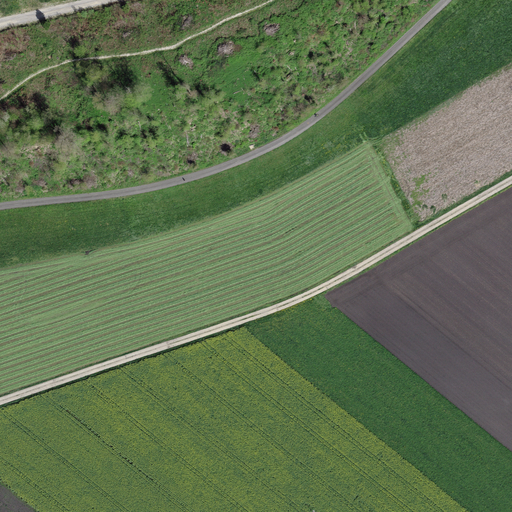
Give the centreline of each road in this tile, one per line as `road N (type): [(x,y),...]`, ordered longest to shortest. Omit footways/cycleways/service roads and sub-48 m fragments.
road 1 (track): [(0,400),(331,286),(511,179)]
road 2 (residential): [(447,0),(326,110),(257,153),(139,189),(0,206)]
